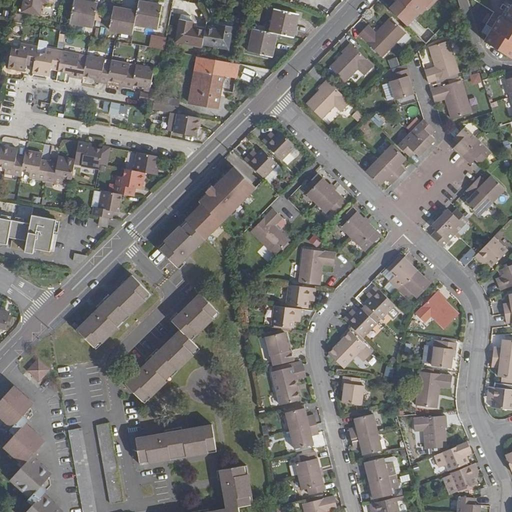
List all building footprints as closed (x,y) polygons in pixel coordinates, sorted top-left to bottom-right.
[(48,3),(48,0),(24,0),(23,11),(39,14),(42,2),(48,3)] [(93,27),(98,4),(77,0),(74,0),(70,22),(93,27)] [(436,34),(461,8),(458,0),(394,0),(427,31),(430,28),(436,34)] [(139,1),(137,11),(134,25),(158,29),(163,5),(139,1)] [(511,3),(503,18),(501,17),(485,41),(511,57),(511,3)] [(115,7),(110,30),(133,34),(134,25),(137,11),(115,7)] [(298,14),(275,10),(270,33),(277,34),(293,37),(298,14)] [(21,22),(23,14),(15,13),(14,21),(21,22)] [(181,16),(176,42),(202,47),(203,45),(206,30),(192,27),(194,18),(181,16)] [(406,33),(391,18),(376,33),(368,26),(360,35),(383,57),(406,33)] [(206,28),(206,30),(203,45),(229,49),(233,28),(220,26),(219,30),(206,28)] [(249,51),(272,57),(277,34),(270,33),(254,29),(249,51)] [(164,50),(166,41),(153,39),(152,48),(164,50)] [(430,47),(436,67),(426,71),(430,82),(460,73),(449,40),(430,47)] [(25,71),(27,61),(34,63),(37,50),(37,47),(21,44),(21,47),(12,46),(8,68),(25,71)] [(345,50),(347,51),(331,67),(346,81),(359,68),(365,74),(374,66),(351,44),(345,50)] [(44,51),(37,50),(34,63),(33,72),(49,75),(52,66),(58,67),(60,58),(62,51),(45,48),(44,51)] [(62,51),(60,58),(58,67),(58,71),(70,74),(75,74),(74,78),(82,79),(83,76),(86,62),(79,61),(80,55),(62,51)] [(87,56),(86,62),(83,76),(95,78),(101,79),(100,83),(107,84),(108,81),(110,67),(104,66),(106,60),(87,56)] [(221,91),(233,92),(239,64),(236,63),(200,57),(198,56),(189,103),(218,108),(221,91)] [(112,61),(110,67),(108,81),(121,83),(126,84),(126,88),(132,89),(135,72),(129,71),(130,64),(112,61)] [(136,65),(135,72),(132,89),(145,91),(145,88),(151,89),(154,68),(136,65)] [(396,99),(414,94),(411,84),(409,76),(411,75),(409,69),(393,74),(395,80),(391,81),(391,82),(396,98),(396,99)] [(480,73),(469,74),(470,84),(481,83),(480,73)] [(342,111),(351,102),(328,80),(321,87),(323,88),(307,103),(322,118),(335,105),(342,111)] [(472,113),(462,81),(432,90),(436,102),(446,99),(452,119),(472,113)] [(387,101),(396,98),(391,82),(382,85),(387,101)] [(141,93),(141,95),(139,100),(154,103),(156,95),(141,93)] [(120,105),(112,103),(110,116),(118,118),(120,105)] [(322,119),(328,125),(339,112),(334,107),(322,119)] [(357,109),(351,116),(358,122),(363,115),(357,109)] [(170,131),(196,136),(200,118),(173,113),(170,131)] [(375,114),(370,120),(379,128),(384,122),(375,114)] [(491,114),(485,116),(488,123),(493,122),(491,114)] [(406,127),(412,132),(421,123),(416,117),(406,127)] [(371,121),(369,119),(354,133),(357,136),(371,121)] [(421,123),(412,132),(428,148),(436,139),(432,134),(436,130),(425,119),(421,123)] [(459,143),(455,148),(464,158),(480,141),(466,128),(456,137),(455,138),(459,143)] [(296,146),(280,131),(276,136),(273,139),(269,135),(263,141),(282,160),(296,146)] [(428,148),(412,132),(399,146),(410,156),(415,152),(420,156),(428,148)] [(345,143),(347,146),(357,136),(354,133),(345,143)] [(79,141),(75,160),(74,166),(82,167),(82,166),(100,169),(100,164),(103,149),(92,147),(86,146),(86,143),(79,141)] [(492,152),(480,141),(464,158),(471,165),(477,159),(481,164),(492,152)] [(393,144),(380,158),(400,177),(407,170),(401,164),(407,158),(393,144)] [(1,146),(0,152),(0,168),(5,170),(5,173),(21,176),(22,173),(24,161),(16,159),(18,149),(1,146)] [(104,146),(103,149),(100,164),(105,165),(108,166),(111,148),(110,148),(104,146)] [(250,154),(246,160),(265,178),(278,164),(262,149),(258,154),(254,157),(250,154)] [(26,151),(24,161),(22,173),(30,174),(29,178),(46,181),(49,165),(41,164),(43,154),(26,151)] [(158,157),(138,153),(135,170),(146,172),(158,174),(159,168),(156,167),(158,157)] [(57,167),(49,165),(46,181),(63,184),(64,181),(71,182),(74,166),(75,160),(59,157),(57,167)] [(380,158),(367,171),(381,185),(387,178),(393,184),(400,177),(380,158)] [(186,220),(203,237),(255,189),(235,168),(213,188),(210,185),(204,191),(207,194),(183,216),(186,220)] [(123,177),(118,176),(115,193),(122,194),(132,196),(134,188),(142,189),(146,172),(135,170),(125,169),(123,177)] [(308,194),(307,195),(317,204),(333,187),(319,173),(308,184),(313,189),(308,194)] [(288,175),(283,180),(287,184),(292,179),(288,175)] [(481,177),(474,183),(493,202),(506,189),(492,175),(486,182),(481,177)] [(466,202),(480,215),(493,202),(474,183),(467,190),(472,196),(466,202)] [(302,188),(308,194),(313,189),(308,184),(307,184),(302,188)] [(348,201),(333,187),(317,204),(327,213),(332,208),(337,213),(348,201)] [(99,208),(95,207),(93,215),(100,217),(109,218),(111,211),(119,213),(122,194),(115,193),(103,191),(99,208)] [(341,214),(344,217),(351,208),(348,206),(341,214)] [(344,217),(338,223),(351,237),(367,221),(353,207),(351,208),(344,217)] [(449,209),(441,217),(457,233),(470,220),(458,208),(454,213),(449,209)] [(276,255),(291,240),(275,225),(283,217),(274,209),(252,232),(264,243),(276,255)] [(0,217),(0,242),(8,244),(9,237),(27,241),(25,252),(34,253),(35,249),(51,251),(57,220),(32,215),(31,224),(0,217)] [(99,225),(107,226),(109,218),(100,217),(99,225)] [(433,225),(437,230),(432,235),(444,246),(457,233),(441,217),(433,225)] [(178,267),(206,239),(203,237),(186,220),(166,240),(158,247),(178,267)] [(385,238),(367,221),(351,237),(369,254),(385,238)] [(316,233),(310,240),(318,247),(324,240),(316,233)] [(494,237),(491,240),(479,253),(475,257),(481,262),(485,259),(488,262),(493,266),(508,250),(494,237)] [(300,282),(321,285),(323,264),(335,266),(336,253),(304,249),(300,282)] [(476,254),(471,250),(461,260),(465,264),(476,254)] [(75,253),(74,260),(83,262),(89,256),(75,253)] [(404,258),(401,255),(388,268),(389,269),(392,271),(404,258)] [(391,281),(390,281),(399,289),(399,290),(418,270),(404,258),(392,271),(396,276),(391,281)] [(511,265),(500,270),(502,276),(504,280),(499,282),(502,290),(511,285),(511,265)] [(384,274),(391,281),(396,276),(392,271),(389,269),(384,274)] [(432,283),(418,270),(399,290),(408,299),(414,293),(418,297),(431,284),(432,283)] [(152,295),(133,276),(111,297),(108,295),(97,306),(99,309),(78,330),(97,349),(107,340),(143,304),(152,295)] [(399,289),(390,281),(385,287),(393,295),(399,289)] [(288,305),(309,307),(309,301),(310,296),(316,296),(317,288),(290,284),(288,305)] [(375,312),(382,319),(388,313),(395,306),(396,305),(390,299),(376,286),(371,291),(375,295),(372,299),(367,304),(375,312)] [(421,304),(424,307),(438,292),(435,289),(421,304)] [(443,298),(445,297),(439,291),(438,292),(424,307),(417,314),(425,322),(432,316),(445,328),(459,314),(449,304),(443,298)] [(176,313),(170,319),(181,330),(159,352),(157,350),(146,361),(148,363),(126,384),(145,403),(201,349),(192,340),(221,313),(201,293),(179,316),(176,313)] [(275,306),(272,325),(273,325),(292,328),(294,328),(295,322),(295,316),(301,316),(302,309),(275,306)] [(395,306),(388,313),(394,319),(401,312),(395,306)] [(350,313),(345,318),(364,338),(378,324),(362,308),(357,313),(354,317),(350,313)] [(0,327),(6,329),(9,312),(0,310),(0,327)] [(350,329),(344,335),(346,337),(330,353),(344,368),(358,354),(364,361),(373,352),(350,329)] [(290,351),(285,332),(267,337),(271,355),(276,354),(278,361),(293,357),(292,350),(290,351)] [(502,348),(495,347),(494,356),(511,358),(511,340),(504,339),(502,348)] [(457,349),(458,343),(457,343),(442,341),(441,348),(435,347),(433,366),(452,368),(454,349),(457,349)] [(422,354),(421,364),(429,365),(430,355),(422,354)] [(499,376),(511,377),(511,358),(494,356),(493,367),(500,368),(499,376)] [(39,383),(51,371),(39,360),(28,371),(39,383)] [(281,405),(301,400),(297,379),(307,376),(304,365),(273,372),(281,405)] [(417,405),(438,408),(441,387),(451,388),(453,375),(421,372),(417,405)] [(343,402),(362,404),(365,386),(360,385),(361,378),(345,376),(344,382),(346,382),(343,402)] [(489,395),(494,396),(494,401),(493,407),(511,409),(511,389),(490,387),(489,395)] [(35,407),(16,388),(0,404),(0,418),(12,431),(10,433),(15,438),(1,453),(20,471),(6,486),(26,504),(23,506),(28,511),(27,511),(58,511),(42,496),(50,489),(52,480),(50,478),(52,476),(33,458),(44,445),(25,427),(32,419),(32,413),(30,411),(35,407)] [(306,408),(287,413),(288,416),(307,412),(306,408)] [(307,412),(288,416),(292,431),(317,425),(315,415),(308,417),(307,412)] [(356,418),(358,427),(356,427),(351,429),(353,438),(379,431),(374,414),(356,418)] [(447,425),(446,416),(415,419),(416,431),(425,430),(427,449),(443,448),(447,447),(446,425),(447,425)] [(97,426),(111,503),(124,501),(110,423),(97,426)] [(218,452),(213,425),(182,430),(182,427),(165,430),(166,433),(136,438),(142,465),(174,460),(218,452)] [(313,436),(319,434),(317,425),(292,431),(296,449),(315,444),(313,436)] [(69,431),(83,511),(97,511),(83,428),(69,431)] [(364,454),(383,450),(379,431),(353,438),(356,448),(362,447),(364,454)] [(450,471),(470,462),(467,457),(465,452),(470,450),(467,442),(442,453),(450,471)] [(303,462),(297,463),(300,477),(321,471),(317,452),(301,456),(303,462)] [(396,456),(385,458),(386,463),(393,462),(396,474),(402,473),(398,458),(396,456)] [(385,458),(366,462),(370,480),(396,474),(393,462),(386,463),(385,458)] [(458,491),(478,483),(476,477),(474,473),(479,471),(476,464),(451,474),(458,491)] [(227,509),(211,511),(210,508),(193,511),(192,511),(240,511),(239,507),(255,504),(248,465),(217,471),(218,479),(222,479),(222,480),(227,509)] [(311,495),(326,490),(321,471),(300,477),(303,490),(309,488),(311,495)] [(392,488),(399,486),(396,474),(370,480),(375,498),(393,494),(392,488)] [(401,484),(410,481),(408,475),(399,477),(401,484)] [(335,496),(304,504),(306,511),(327,511),(328,511),(338,508),(335,496)] [(397,497),(370,504),(372,511),(378,510),(378,511),(399,511),(398,501),(397,497)] [(476,499),(460,497),(458,511),(481,511),(482,506),(475,505),(476,499)]
